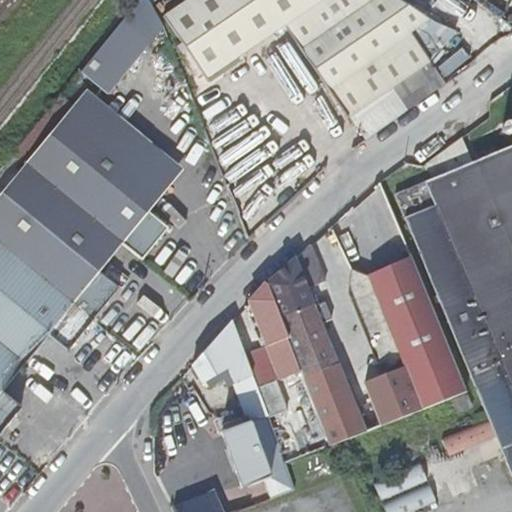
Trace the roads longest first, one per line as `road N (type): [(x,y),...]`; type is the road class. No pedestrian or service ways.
road 1 (unclassified): [(109,432),(292,221),(511,60)]
road 2 (unknown): [(240,281),(137,76)]
